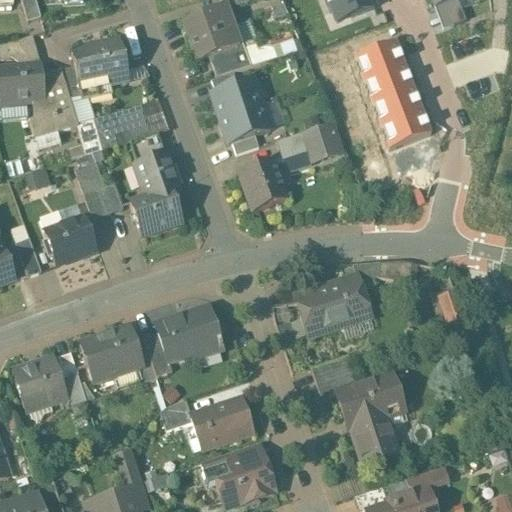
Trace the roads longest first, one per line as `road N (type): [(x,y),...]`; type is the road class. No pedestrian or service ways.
road 1 (residential): [(229,261),(133,0)]
road 2 (residential): [(229,261),(312,509)]
road 3 (residential): [(436,243),(455,157),(452,129),(415,26),(392,0)]
road 4 (residential): [(0,337),(229,261)]
road 5 (residential): [(229,261),(363,241),(436,243)]
